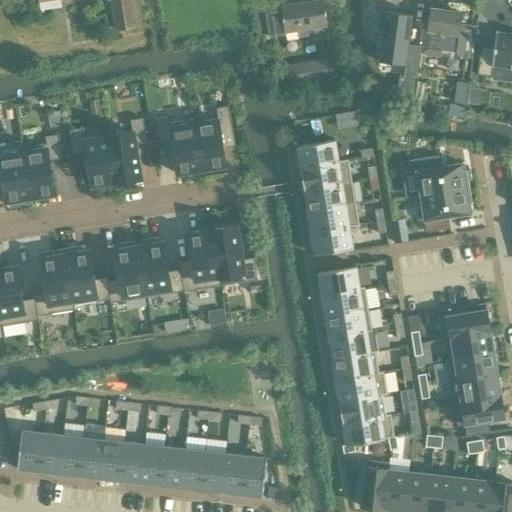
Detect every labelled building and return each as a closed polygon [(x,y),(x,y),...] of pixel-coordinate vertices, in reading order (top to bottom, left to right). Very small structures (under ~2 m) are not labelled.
[(110,0),(115,30),(135,27),(130,0),(110,0)] [(281,10),(267,12),(270,35),(270,37),(285,34),(285,33),(298,31),(299,37),(308,36),(307,29),(327,26),(323,0),(281,7),(281,10)] [(458,33),(461,13),(430,9),(428,30),(424,29),(421,53),(440,55),(440,52),(462,54),(464,34),(458,33)] [(378,59),(378,61),(380,61),(399,64),(406,65),(404,75),(400,74),(397,95),(404,96),(412,97),(413,98),(420,46),(409,45),(413,14),(385,10),(380,48),(378,59)] [(481,46),(477,75),(492,77),(491,79),(511,82),(511,34),(497,32),(496,31),(494,47),(481,46)] [(331,60),(289,67),(292,86),(334,79),(331,60)] [(470,89),(468,103),(484,105),(485,91),(470,89)] [(221,132),(232,130),(229,106),(216,109),(218,120),(195,124),(194,120),(193,120),(201,170),(226,166),(221,132)] [(201,170),(193,120),(169,124),(168,117),(155,119),(159,142),(171,140),(177,174),(201,170)] [(132,132),(108,136),(116,182),(140,178),(135,144),(147,142),(143,119),(131,121),(132,132)] [(114,183),(116,182),(108,136),(107,136),(107,137),(84,141),(82,129),(70,131),(74,154),(85,153),(91,186),(114,182),(114,183)] [(47,144),(22,148),(30,198),(55,194),(50,160),(62,159),(58,135),(46,137),(47,144)] [(335,140),(297,147),(301,169),(348,161),(348,160),(339,161),(335,140)] [(0,144),(0,168),(0,169),(6,202),(10,202),(11,208),(28,205),(27,199),(30,198),(22,148),(21,141),(0,144)] [(372,149),(360,151),(362,159),(374,157),(372,149)] [(420,195),(416,196),(416,197),(468,188),(466,173),(464,173),(462,164),(440,167),(438,156),(415,159),(420,195)] [(348,161),(301,169),(304,190),(352,182),(348,161)] [(377,178),(375,166),(367,167),(369,179),(377,178)] [(379,190),(377,178),(369,179),(371,191),(379,190)] [(352,182),(304,190),(308,211),(355,203),(352,182)] [(425,221),(427,233),(450,229),(448,217),(471,213),(469,204),(471,203),(468,188),(416,197),(420,221),(425,221)] [(355,203),(308,211),(311,233),(359,225),(355,203)] [(384,221),(382,209),(374,210),(376,222),(384,221)] [(386,232),(384,221),(376,222),(378,234),(386,232)] [(359,225),(311,233),(315,255),(353,249),(350,227),(359,226),(359,225)] [(236,226),(211,231),(221,286),(257,280),(254,258),(242,260),(236,226)] [(184,292),(221,286),(211,231),(210,231),(187,235),(192,269),(180,271),(184,291),(184,292)] [(407,241),(405,231),(394,233),(395,243),(407,241)] [(184,291),(180,271),(180,270),(168,272),(164,243),(159,244),(158,238),(138,241),(147,297),(184,291)] [(110,299),(111,303),(147,297),(138,241),(118,244),(119,250),(114,251),(119,280),(107,282),(110,299)] [(110,299),(107,282),(106,278),(95,280),(90,251),(85,252),(84,246),(64,249),(74,310),(75,310),(74,305),(110,299)] [(74,310),(64,249),(44,253),(45,259),(40,259),(46,293),(34,295),(35,299),(38,316),(74,310)] [(38,320),(38,316),(35,299),(23,301),(17,267),(0,270),(0,317),(2,326),(38,320)] [(356,267),(318,273),(321,295),(365,288),(364,287),(360,288),(356,267)] [(396,283),(394,271),(386,273),(388,284),(396,283)] [(398,295),(396,283),(388,284),(390,296),(398,295)] [(365,288),(321,295),(325,316),(368,309),(365,288)] [(368,309),(325,316),(329,338),(372,331),(368,309)] [(437,318),(441,340),(490,332),(487,310),(437,318)] [(403,326),(401,314),(393,315),(395,327),(403,326)] [(405,337),(403,326),(395,327),(397,339),(405,337)] [(372,331),(329,338),(332,359),(375,352),(379,351),(375,330),(372,331)] [(411,333),(413,345),(421,344),(419,332),(411,333)] [(445,360),(445,361),(494,353),(490,332),(441,340),(441,341),(451,340),(454,359),(445,360)] [(413,345),(415,357),(423,355),(421,344),(413,345)] [(375,352),(332,359),(336,380),(383,372),(379,372),(375,352)] [(445,361),(448,383),(497,375),(494,353),(445,361)] [(410,368),(408,356),(400,358),(402,369),(410,368)] [(412,380),(410,368),(402,369),(404,381),(412,380)] [(383,372),(336,380),(339,402),(387,394),(383,372)] [(418,376),(420,388),(428,386),(426,374),(418,376)] [(448,383),(452,404),(501,396),(497,375),(448,383)] [(420,388),(422,399),(429,398),(428,386),(420,388)] [(387,394),(339,402),(343,423),(391,415),(390,414),(386,415),(382,396),(387,395),(387,394)] [(504,418),(501,396),(452,404),(452,405),(454,405),(458,426),(465,425),(467,437),(491,433),(489,421),(504,418)] [(88,398),(76,397),(75,405),(87,406),(88,398)] [(100,399),(88,398),(87,406),(99,407),(100,399)] [(417,411),(415,399),(407,400),(409,412),(417,411)] [(56,400),(44,402),(46,410),(57,408),(56,400)] [(128,403),(117,401),(116,409),(128,411),(128,403)] [(44,402),(32,404),(34,412),(46,410),(44,402)] [(140,404),(128,403),(128,411),(139,412),(140,404)] [(169,408),(157,406),(156,414),(168,415),(169,408)] [(181,409),(169,408),(168,415),(180,417),(181,409)] [(210,412),(198,411),(197,419),(209,420),(210,412)] [(419,423),(417,411),(409,412),(411,424),(419,423)] [(221,414),(210,412),(209,420),(221,422),(221,414)] [(391,415),(343,423),(346,445),(354,444),(388,438),(394,437),(391,415)] [(250,417),(238,416),(237,423),(249,425),(250,417)] [(262,418),(250,417),(249,425),(261,426),(262,418)] [(104,440),(99,479),(120,481),(124,442),(125,430),(105,428),(104,440)] [(22,430),(17,469),(39,472),(43,433),(22,430)] [(144,444),(140,483),(160,485),(165,447),(164,447),(166,434),(146,432),(145,444),(144,444)] [(43,433),(39,472),(59,474),(63,435),(43,433)] [(63,435),(59,474),(79,476),(83,437),(63,435)] [(427,435),(425,447),(433,448),(435,436),(427,435)] [(443,437),(435,436),(433,448),(441,449),(443,437)] [(83,437),(79,476),(99,479),(104,440),(83,437)] [(185,449),(180,488),(201,490),(205,451),(206,439),(186,437),(185,449)] [(394,437),(388,438),(390,450),(398,449),(396,437),(394,437)] [(496,438),(498,450),(506,449),(504,437),(496,438)] [(482,440),(474,442),(476,453),(484,452),(482,440)] [(124,442),(120,481),(140,483),(144,444),(124,442)] [(474,442),(467,443),(468,455),(476,453),(474,442)] [(346,445),(342,446),(344,454),(355,452),(354,444),(346,445)] [(165,447),(160,485),(180,488),(185,449),(165,447)] [(205,451),(201,490),(221,492),(225,454),(205,451)] [(225,454),(221,492),(241,495),(246,456),(225,454)] [(246,456),(241,495),(263,497),(267,458),(246,456)] [(362,494),(361,507),(383,509),(388,462),(366,460),(364,479),(362,479),(360,494),(362,494)] [(389,462),(388,462),(383,509),(405,511),(409,472),(389,470),(389,462)] [(426,511),(430,474),(409,472),(405,511),(406,511),(426,511)] [(448,511),(452,477),(430,474),(426,511),(448,511)] [(452,477),(448,511),(469,511),(473,479),(452,477)] [(491,511),(495,482),(473,479),(469,511),(491,511)] [(511,511),(511,483),(495,482),(491,511),(511,511)]
